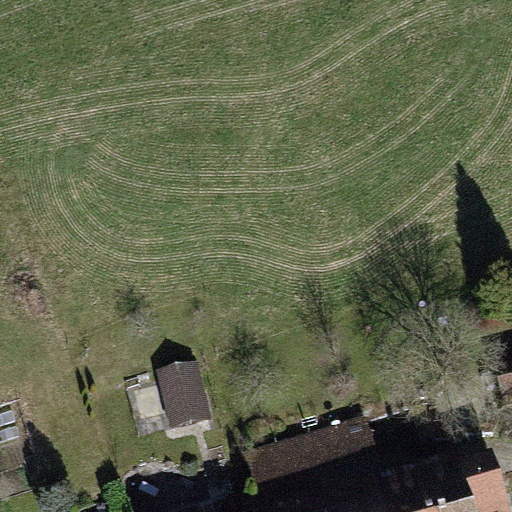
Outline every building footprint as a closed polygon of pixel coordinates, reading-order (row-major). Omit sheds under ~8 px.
[(155,383),(174,443),(213,430),(194,371),(155,383)] [(511,371),(494,377),(506,416),(511,414),(511,371)] [(358,428),(256,459),(272,511),(321,497),(317,483),(370,467),(358,428)] [(425,488),(432,511),(507,511),(494,467),(454,479),(451,469),(438,473),(441,483),(425,488)] [(343,511),(432,511),(425,488),(343,511)]
